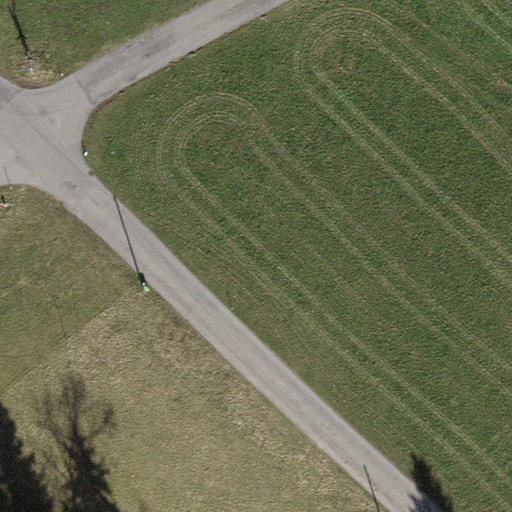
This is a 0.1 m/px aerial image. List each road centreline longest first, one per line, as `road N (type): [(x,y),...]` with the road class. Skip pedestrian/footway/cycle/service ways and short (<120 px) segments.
road 1 (unclassified): [(424,511),(16,141)]
road 2 (unclassified): [(16,141),(88,87),(257,0)]
